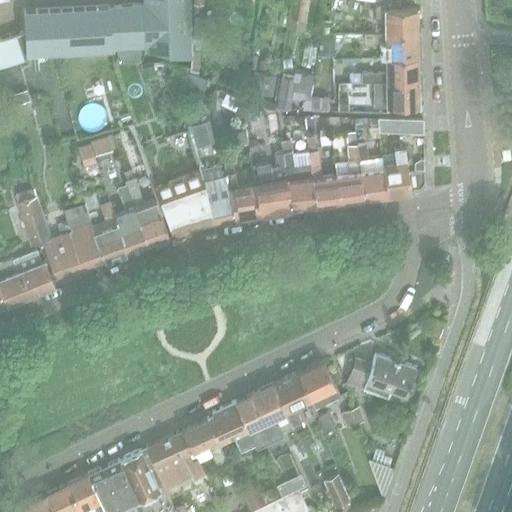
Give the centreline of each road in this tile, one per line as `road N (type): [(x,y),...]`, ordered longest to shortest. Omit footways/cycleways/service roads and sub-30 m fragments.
road 1 (residential): [(0,487),(379,310),(402,284),(408,250)]
road 2 (residential): [(385,210),(161,257),(0,325)]
road 3 (primary): [(511,317),(443,511)]
road 4 (unclassified): [(473,194),(457,0)]
